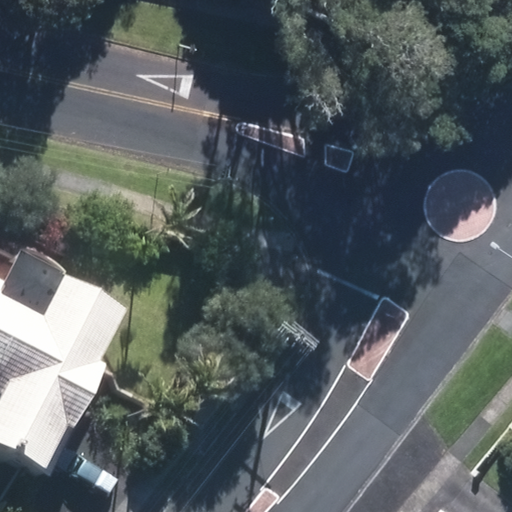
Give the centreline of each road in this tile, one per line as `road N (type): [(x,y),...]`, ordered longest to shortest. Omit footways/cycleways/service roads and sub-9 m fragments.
road 1 (tertiary): [(211,511),(292,401),(388,221)]
road 2 (tertiary): [(496,267),(306,511)]
road 3 (residential): [(134,101),(263,111),(428,141)]
road 4 (residential): [(387,217),(134,101)]
road 5 (residential): [(0,68),(134,101)]
road 6 (tertiary): [(496,267),(471,277),(430,272),(399,247),(388,221)]
